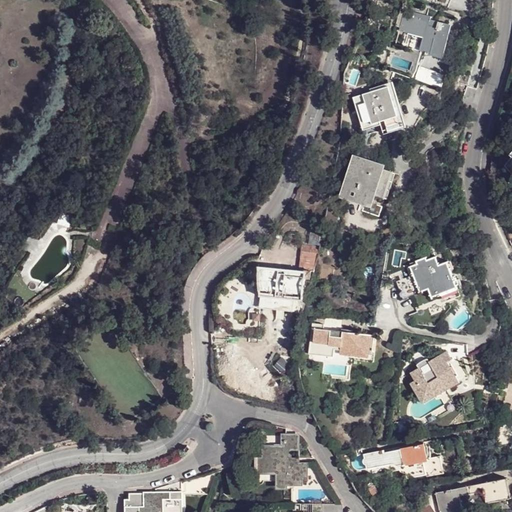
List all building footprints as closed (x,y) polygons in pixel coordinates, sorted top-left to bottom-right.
[(450,24),(431,20),(432,17),(405,10),(400,31),(426,38),(423,53),(442,57),(450,24)] [(420,65),(416,78),(440,86),(444,73),(420,65)] [(369,125),(359,95),(355,96),(365,129),(383,123),(386,133),(408,126),(393,81),(372,88),(371,88),(372,91),(391,85),(403,124),(390,129),(386,119),(369,125)] [(372,91),(359,95),(369,125),(386,119),(390,129),(403,124),(391,85),(372,91)] [(354,154),(341,197),(355,201),(357,197),(367,163),(369,159),(354,154)] [(367,163),(385,169),(387,165),(369,159),(367,163)] [(357,197),(369,201),(372,194),(387,198),(396,172),(385,169),(367,163),(357,197)] [(493,196),(495,204),(504,201),(501,193),(493,196)] [(357,197),(355,201),(362,204),(368,206),(369,201),(357,197)] [(325,228),(312,225),(309,244),(321,246),(325,228)] [(321,247),(301,244),(298,271),(305,272),(305,279),(311,279),(313,269),(321,247)] [(442,261),(433,264),(430,253),(421,256),(420,254),(410,258),(410,260),(404,262),(407,271),(413,289),(422,286),(425,295),(435,292),(450,287),(442,261)] [(298,271),(258,268),(259,297),(260,297),(299,300),(303,301),(305,279),(305,272),(298,271)] [(395,295),(413,289),(407,271),(389,277),(395,295)] [(453,296),(450,287),(435,292),(438,300),(453,296)] [(299,300),(260,297),(259,307),(298,311),(299,300)] [(324,324),(314,322),(310,354),(334,357),(335,349),(347,351),(346,359),(368,362),(372,362),(373,353),(365,352),(367,335),(324,329),(324,324)] [(285,328),(282,355),(290,356),(294,329),(285,328)] [(365,352),(373,353),(375,336),(367,335),(365,352)] [(334,357),(310,354),(309,361),(345,365),(346,359),(347,351),(335,349),(334,357)] [(410,383),(420,399),(423,405),(434,399),(435,400),(440,397),(462,385),(457,377),(459,375),(453,364),(450,366),(448,367),(446,363),(448,362),(452,359),(447,350),(428,361),(418,367),(409,372),(415,381),(410,383)] [(418,367),(428,361),(425,356),(415,362),(418,367)] [(279,359),(274,365),(283,373),(288,368),(279,359)] [(511,426),(511,424),(496,427),(498,437),(511,434),(511,426)] [(511,434),(498,437),(500,446),(511,443),(511,434)] [(308,481),(309,465),(300,465),(288,465),(289,451),(301,450),(301,438),(283,438),(283,447),(264,447),(264,460),(260,460),(260,476),(278,476),(278,488),(289,487),(304,487),(304,481),(308,481)] [(427,474),(424,456),(427,455),(425,444),(402,449),(408,478),(427,474)] [(384,450),(363,454),(363,455),(364,458),(364,459),(363,459),(363,460),(363,461),(363,462),(363,463),(363,464),(364,464),(365,465),(366,465),(367,468),(367,469),(391,464),(393,464),(395,465),(397,466),(405,465),(402,449),(385,452),(384,450)] [(288,465),(300,465),(301,450),(289,451),(288,465)] [(427,455),(424,456),(427,474),(428,476),(444,473),(441,456),(432,458),(428,460),(427,455)] [(511,498),(507,478),(468,486),(458,488),(436,493),(440,511),(463,511),(460,495),(469,494),(484,491),(487,503),(511,498)] [(373,496),(379,491),(374,485),(368,489),(373,496)] [(173,511),(174,508),(181,508),(181,495),(170,494),(170,492),(150,492),(149,495),(130,495),(129,499),(124,499),(124,508),(139,508),(139,511),(173,511)]
